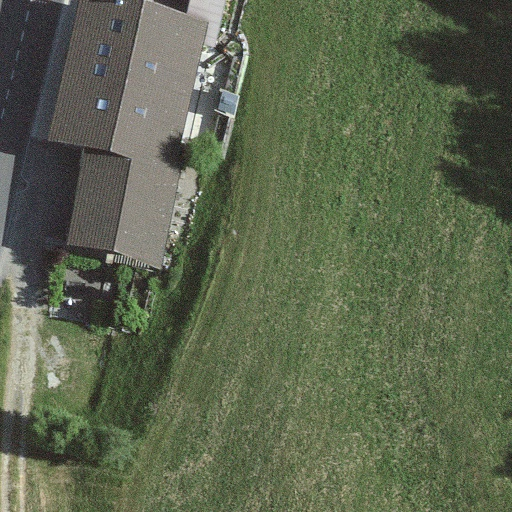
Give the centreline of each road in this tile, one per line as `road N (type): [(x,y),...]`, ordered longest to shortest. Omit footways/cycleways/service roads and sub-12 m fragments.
road 1 (track): [(0,253),(19,263),(27,283),(15,511)]
road 2 (secondary): [(37,0),(0,135)]
